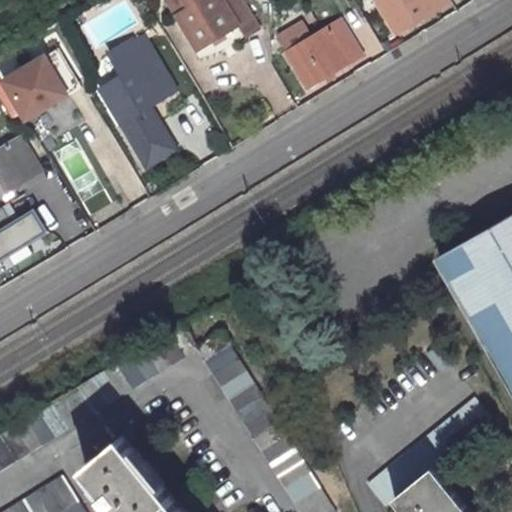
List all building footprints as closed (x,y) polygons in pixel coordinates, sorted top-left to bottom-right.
[(176,0),(205,49),(245,24),(253,36),(267,28),(250,0),(176,0)] [(381,0),(402,33),(442,8),(439,4),(445,0),(381,0)] [(343,17),(291,49),(313,85),(352,60),(349,56),(362,47),(343,17)] [(129,77),(106,90),(149,164),(185,143),(159,101),(168,97),(164,90),(178,82),(163,57),(153,62),(141,40),(116,54),(129,77)] [(63,49),(7,81),(27,116),(63,96),(59,89),(79,78),(63,49)] [(29,138),(0,154),(0,198),(29,182),(25,175),(43,164),(29,138)] [(42,208),(0,231),(0,261),(54,229),(42,208)] [(511,211),(438,255),(462,295),(511,382),(511,211)] [(183,323),(0,433),(0,469),(199,349),(197,346),(183,323)] [(223,331),(197,346),(199,349),(301,511),(336,511),(223,331)] [(475,396),(370,475),(389,501),(399,494),(412,511),(478,511),(440,462),(493,420),(475,396)] [(182,511),(122,436),(82,468),(117,511),(182,511)] [(82,511),(60,475),(0,511),(82,511)]
